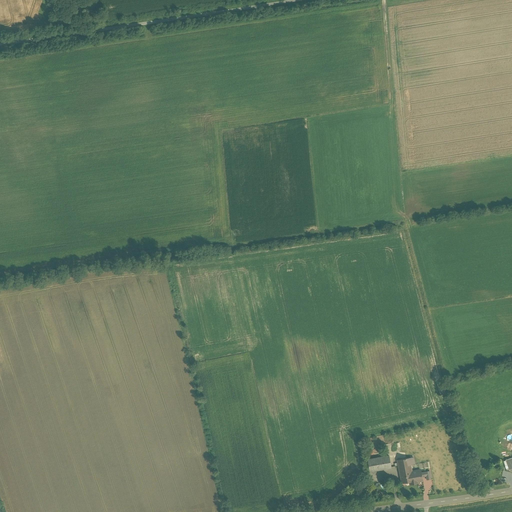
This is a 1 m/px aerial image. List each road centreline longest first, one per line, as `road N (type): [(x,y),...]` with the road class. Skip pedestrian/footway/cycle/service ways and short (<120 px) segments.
road 1 (unclassified): [(299,0),(0,45)]
road 2 (tertiary): [(511,491),(363,511)]
